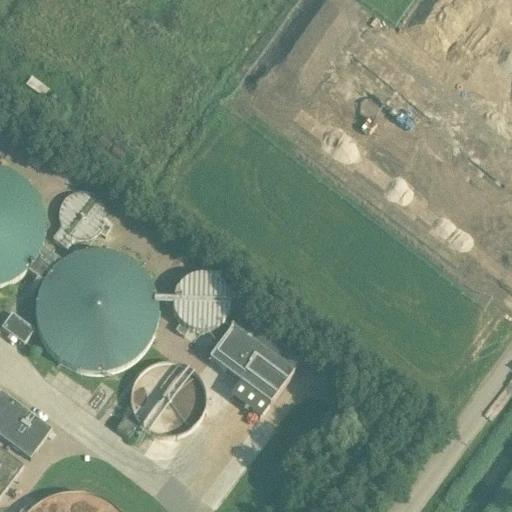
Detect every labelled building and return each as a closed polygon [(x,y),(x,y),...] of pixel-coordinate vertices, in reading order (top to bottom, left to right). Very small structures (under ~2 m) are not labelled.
[(443,99),(333,17),(309,49),(293,37),(275,61),(439,182),(456,158),(419,131),(443,99)] [(59,268),(59,267),(40,253),(39,256),(36,262),(35,264),(33,267),(31,270),(29,272),(27,274),(25,276),(42,288),(43,286),(44,283),(46,281),(48,278),(50,276),(52,274),(54,272),(56,270),(59,268)] [(223,324),(222,269),(168,270),(169,325),(223,324)] [(66,314),(36,322),(49,374),(156,348),(149,317),(144,318),(138,293),(136,293),(133,279),(115,283),(116,290),(64,303),(66,314)] [(15,318),(4,332),(27,348),(37,334),(15,318)] [(233,333),(209,364),(270,409),(293,378),(233,333)] [(0,394),(0,440),(30,462),(52,433),(0,394)] [(122,425),(116,433),(128,442),(134,434),(122,425)] [(0,454),(0,502),(23,471),(0,454)]
